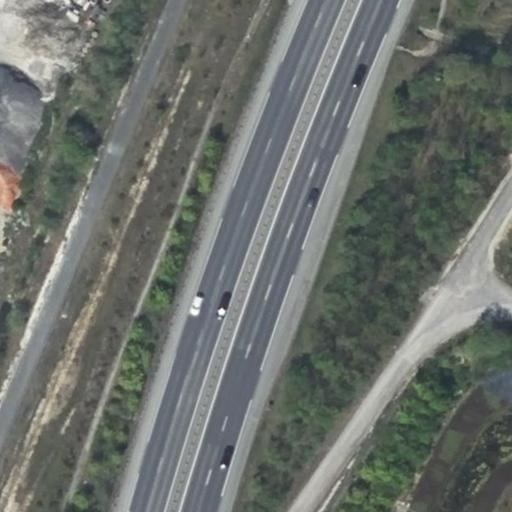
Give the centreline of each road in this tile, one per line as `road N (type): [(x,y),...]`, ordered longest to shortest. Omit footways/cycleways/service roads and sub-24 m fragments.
road 1 (primary): [(192,511),(234,369),(374,0)]
road 2 (primary): [(319,0),(211,263),(146,511)]
road 3 (unclassified): [(0,415),(181,0)]
road 4 (unclassified): [(301,511),(413,342),(461,316),(511,311)]
